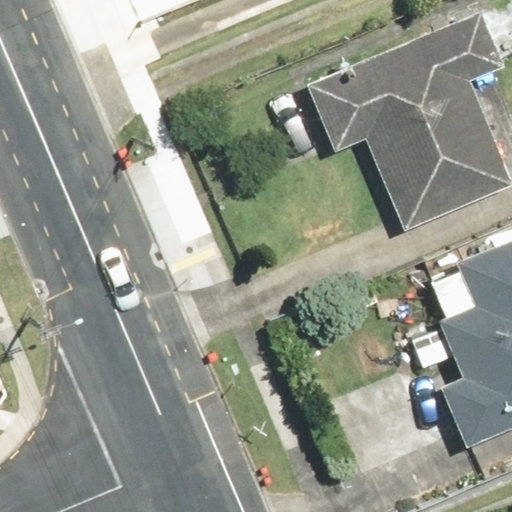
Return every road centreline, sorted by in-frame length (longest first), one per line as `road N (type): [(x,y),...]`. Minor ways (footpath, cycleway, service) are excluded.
road 1 (tertiary): [(180,459),(0,35)]
road 2 (unknown): [(32,112),(322,0)]
road 3 (residential): [(54,511),(180,459)]
